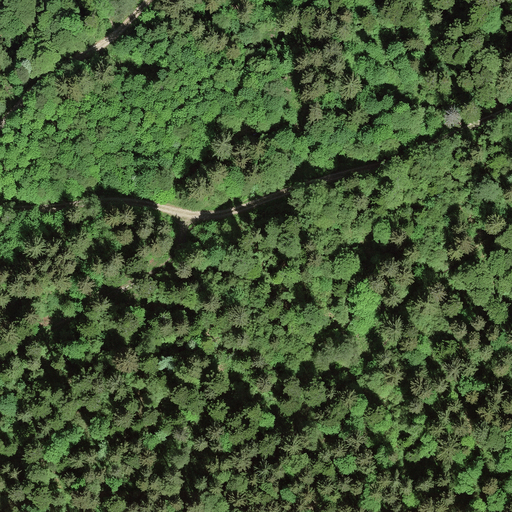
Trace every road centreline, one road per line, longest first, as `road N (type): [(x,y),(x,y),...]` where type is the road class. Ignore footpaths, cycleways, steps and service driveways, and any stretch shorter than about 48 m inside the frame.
road 1 (track): [(511,109),(392,161),(217,215),(114,200),(0,208)]
road 2 (track): [(148,0),(110,41),(54,71),(0,126)]
